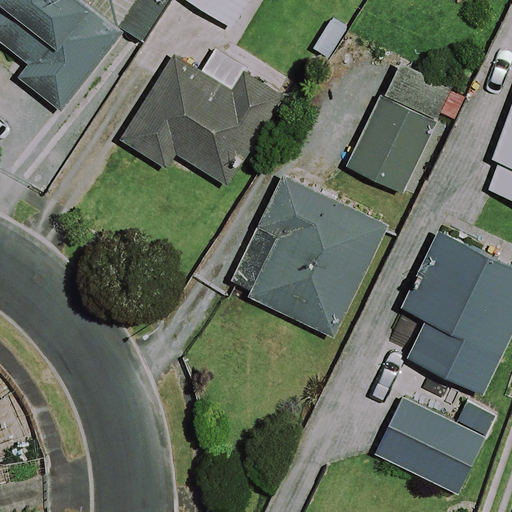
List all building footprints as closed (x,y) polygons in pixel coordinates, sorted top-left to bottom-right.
[(1,0),(9,5),(0,17),(0,42),(27,63),(17,77),(62,110),(123,29),(142,43),(170,6),(161,0),(1,0)] [(249,0),(187,0),(231,28),(249,0)] [(202,77),(171,58),(122,140),(167,167),(175,153),(226,184),(283,91),(217,51),(202,77)] [(450,90),(399,66),(351,170),(402,194),(450,90)] [(511,105),(482,191),(511,201),(511,105)] [(387,226),(283,175),(259,224),(279,234),(249,295),(334,336),(387,226)] [(499,259),(447,234),(410,312),(425,319),(406,357),(483,394),(511,333),(511,304),(483,290),(499,259)] [(482,442),(402,404),(377,457),(457,495),(482,442)]
